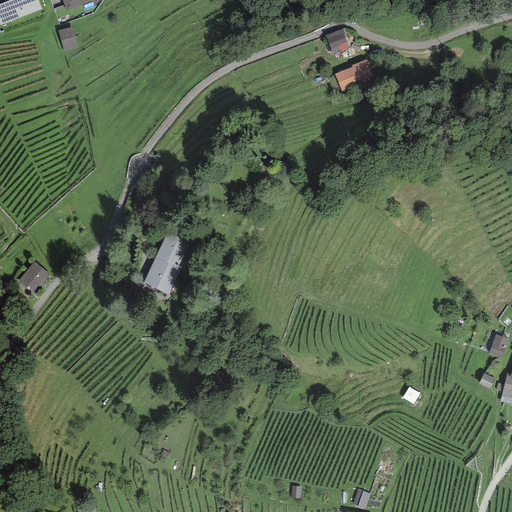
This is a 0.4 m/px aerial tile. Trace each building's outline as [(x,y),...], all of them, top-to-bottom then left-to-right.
[(38,0),(10,0),(0,4),(0,23),(1,25),(42,9),(38,0)] [(62,0),(67,11),(92,2),(98,6),(102,0),(62,0)] [(73,27),(58,31),(63,52),(78,48),(73,27)] [(345,28),(325,35),(332,53),(351,46),(345,28)] [(366,60),(334,72),(342,91),(373,79),(366,60)] [(188,243),(167,233),(143,283),(168,295),(181,267),(178,265),(188,243)] [(50,275),(34,262),(17,282),(33,295),(50,275)] [(508,339),(495,334),(492,343),(493,343),(489,353),(501,358),(508,339)] [(511,374),(507,373),(504,385),(498,383),(496,390),(502,391),(500,402),(511,404),(511,377),(510,377),(511,374)] [(301,488),(293,486),(291,497),(299,499),(301,488)] [(370,494),(358,489),(352,504),(365,509),(370,494)] [(350,491),(342,491),(341,505),(350,505),(350,491)]
